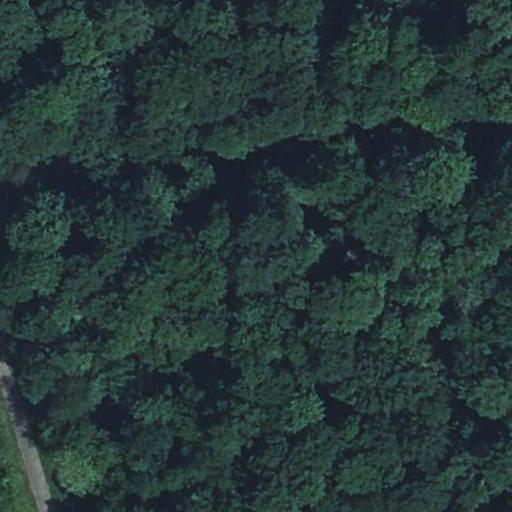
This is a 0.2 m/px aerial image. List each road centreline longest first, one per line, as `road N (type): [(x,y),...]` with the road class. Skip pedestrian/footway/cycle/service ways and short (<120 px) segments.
road 1 (track): [(511,131),(0,186)]
road 2 (track): [(0,343),(52,511)]
